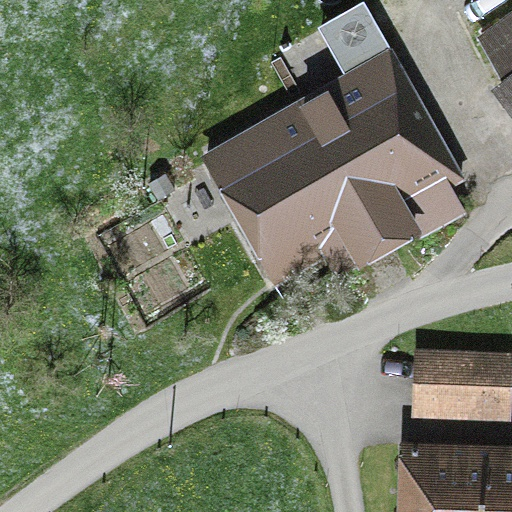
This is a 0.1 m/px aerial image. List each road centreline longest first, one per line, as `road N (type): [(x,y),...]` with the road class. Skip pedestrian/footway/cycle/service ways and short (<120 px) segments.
road 1 (unclassified): [(418,308),(148,423),(20,511)]
road 2 (unclassified): [(418,308),(457,257),(511,207)]
